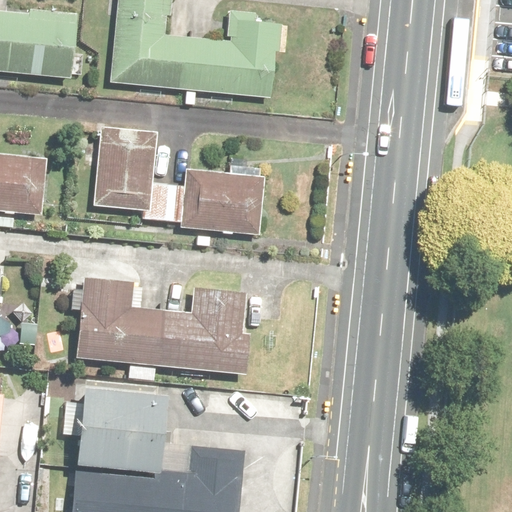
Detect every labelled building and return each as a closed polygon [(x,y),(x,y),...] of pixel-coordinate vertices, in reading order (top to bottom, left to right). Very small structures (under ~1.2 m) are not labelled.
[(78,105),(126,109),(246,119),(250,68),(253,41),(197,37),(195,62),(131,57),(134,14),(86,10),(78,105)] [(0,94),(37,97),(41,37),(0,34),(0,94)] [(124,150),(68,146),(62,229),(118,233),(124,150)] [(12,179),(0,178),(0,235),(9,236),(12,179)] [(233,194),(154,191),(151,249),(231,253),(233,194)] [(188,318),(127,315),(128,291),(76,288),(71,362),(113,365),(113,367),(223,373),(223,374),(243,376),(247,339),(237,338),(238,330),(240,297),(190,294),(188,318)] [(131,428),(58,423),(55,480),(128,485),(131,428)] [(49,490),(47,511),(206,511),(209,466),(154,463),(152,496),(49,490)]
